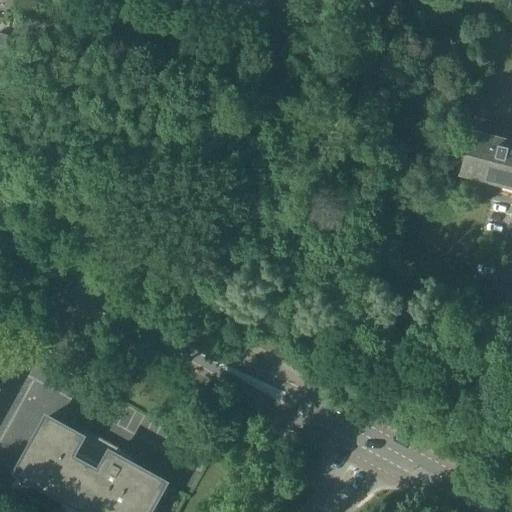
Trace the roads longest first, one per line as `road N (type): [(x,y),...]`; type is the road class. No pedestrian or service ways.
road 1 (tertiary): [(372,448),(73,287)]
road 2 (unclassified): [(154,447),(25,376)]
road 3 (tertiary): [(480,511),(372,448)]
